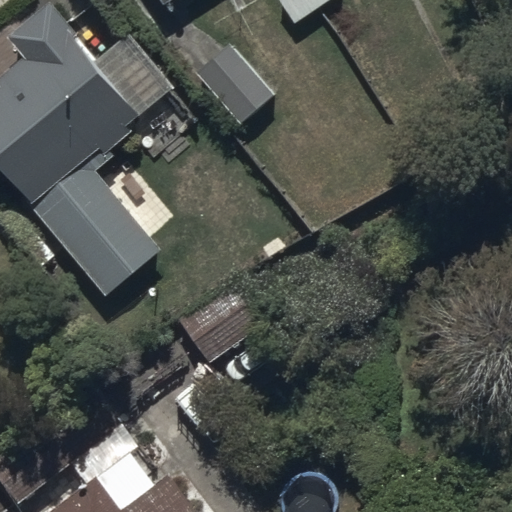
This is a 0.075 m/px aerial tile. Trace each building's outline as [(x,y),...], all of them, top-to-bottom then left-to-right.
[(31,63),(0,89),(0,163),(108,298),(165,252),(101,172),(117,159),(113,154),(138,134),(133,128),(178,92),(132,35),(96,64),(77,40),(81,36),(57,6),(13,41),(31,63)] [(278,96),(232,44),(207,66),(253,118),(278,96)] [(186,325),(212,364),(270,325),(244,286),(186,325)] [(285,371),(255,391),(286,435),(315,414),(285,371)] [(97,386),(0,457),(0,475),(21,504),(127,425),(97,386)] [(134,453),(53,511),(201,511),(173,475),(159,485),(134,453)]
